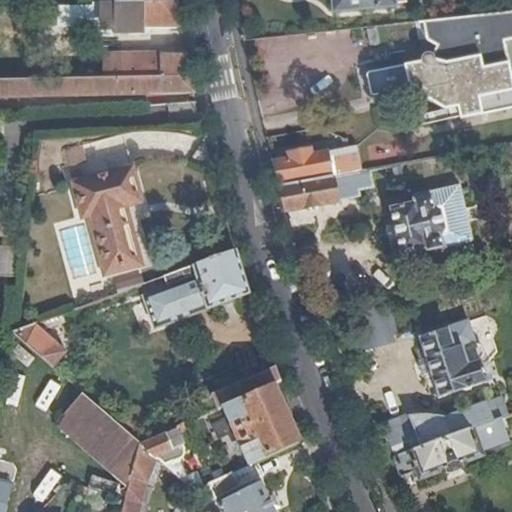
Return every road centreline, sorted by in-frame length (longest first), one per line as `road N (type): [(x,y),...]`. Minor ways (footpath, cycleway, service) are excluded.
road 1 (tertiary): [(205,0),(242,183),(294,359),(357,511)]
road 2 (unknown): [(220,75),(181,112),(31,126)]
